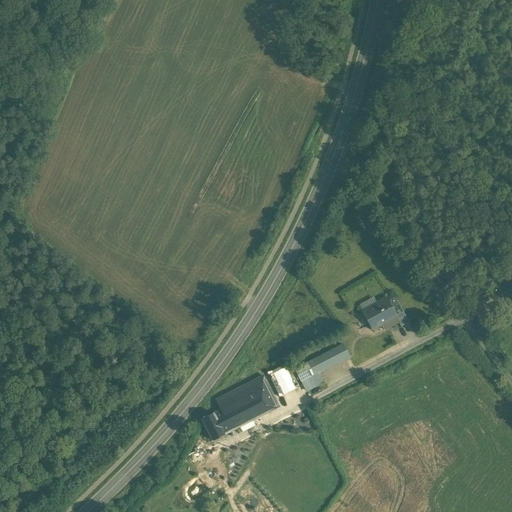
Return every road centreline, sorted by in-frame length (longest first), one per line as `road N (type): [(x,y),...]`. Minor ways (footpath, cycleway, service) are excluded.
road 1 (secondary): [(332,158),(237,339),(158,441),(87,511)]
road 2 (unclassified): [(211,452),(462,317)]
road 3 (unclassified): [(332,158),(462,317)]
road 4 (secondary): [(377,0),(332,158)]
